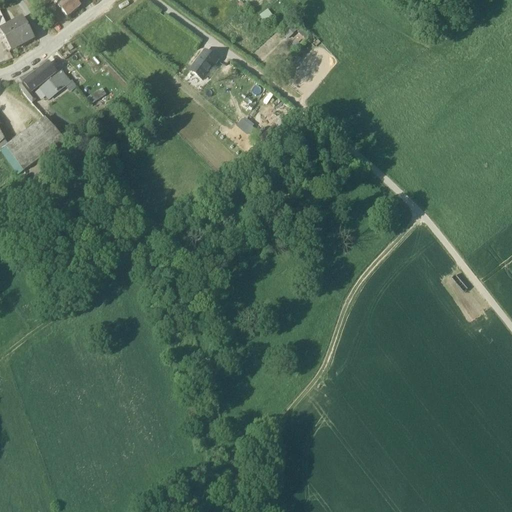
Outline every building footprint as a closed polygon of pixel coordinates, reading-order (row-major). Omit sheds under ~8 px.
[(80,7),(74,0),(65,0),(63,2),(57,6),(67,18),(80,7)] [(4,31),(0,32),(11,52),(34,39),(24,20),(8,28),(4,31)] [(216,62),(205,54),(197,65),(199,67),(197,70),(205,76),(216,62)] [(202,81),(196,76),(195,78),(192,76),(193,74),(196,71),(191,67),(194,63),(190,60),(177,75),(186,83),(190,77),(193,79),(192,80),(198,85),(202,81)] [(50,65),(49,63),(39,71),(47,81),(57,73),(56,73),(50,65)] [(59,71),(53,63),(50,65),(56,73),(59,71)] [(205,76),(197,70),(196,71),(193,74),(196,76),(202,81),(205,76)] [(47,81),(39,71),(31,77),(40,87),(47,81)] [(40,87),(39,88),(49,100),(70,84),(59,71),(56,73),(57,73),(47,81),(40,87)] [(40,87),(31,77),(23,83),(23,84),(31,94),(32,93),(39,88),(40,87)] [(31,94),(23,84),(18,88),(32,105),(37,100),(32,93),(31,94)] [(45,119),(5,148),(23,172),(65,142),(45,119)]
